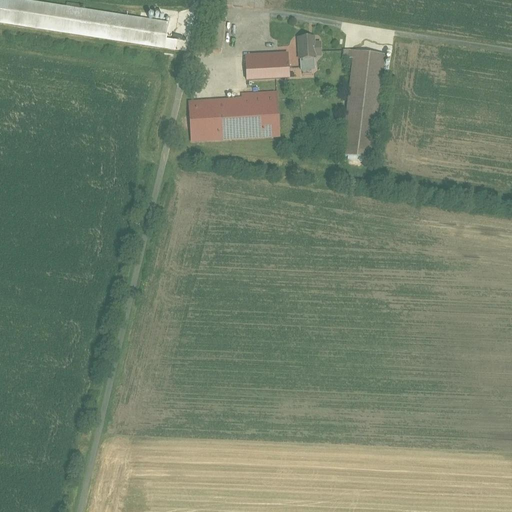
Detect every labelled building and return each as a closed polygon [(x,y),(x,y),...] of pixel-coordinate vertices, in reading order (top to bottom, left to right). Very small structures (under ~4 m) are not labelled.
[(167,42),(169,24),(139,20),(12,0),(0,0),(0,24),(163,50),(170,51),(171,43),(167,42)] [(223,0),(223,7),(264,9),(264,0),(223,0)] [(315,38),(298,39),(299,61),(301,61),(315,60),(316,60),(315,38)] [(277,60),(295,59),(295,51),(277,52),(277,55),(277,60)] [(373,160),(385,56),(343,51),(342,59),(352,60),(347,101),(347,107),(341,157),(348,157),(365,159),(373,160)] [(236,57),(237,85),(278,82),(278,79),(299,78),(298,58),(295,59),(277,60),(277,55),(236,57)] [(315,60),(301,61),(301,73),(316,73),(315,60)] [(188,103),(191,145),(281,138),(277,93),(260,94),(248,95),(246,95),(246,99),(193,103),(188,103)]
